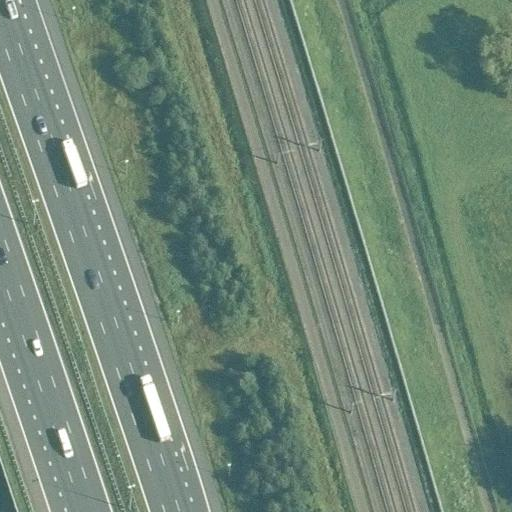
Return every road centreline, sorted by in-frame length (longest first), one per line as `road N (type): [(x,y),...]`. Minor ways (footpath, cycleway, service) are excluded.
road 1 (motorway): [(169,511),(0,12)]
road 2 (motorway): [(0,266),(82,511)]
